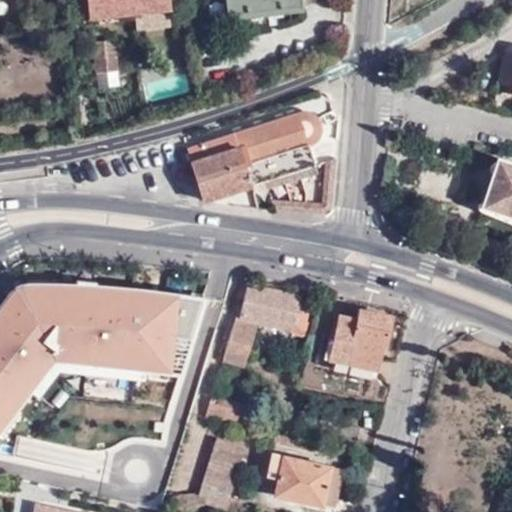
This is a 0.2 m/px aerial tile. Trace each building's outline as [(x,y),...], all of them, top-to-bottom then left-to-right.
[(87,0),(90,17),(171,10),(170,0),(87,0)] [(223,0),(225,14),(235,14),(303,5),(302,0),(223,0)] [(303,5),(235,14),(235,19),(303,11),(303,5)] [(171,10),(90,17),(90,24),(172,16),(171,10)] [(91,41),(94,73),(115,71),(113,39),(91,41)] [(511,55),(505,54),(500,82),(511,84),(511,55)] [(115,71),(94,73),(96,87),(117,86),(115,71)] [(203,201),(205,200),(314,165),(308,148),(316,142),(321,134),(320,125),(315,116),(306,111),(299,110),(187,147),(203,201)] [(326,213),(330,209),(332,193),(334,160),(327,162),(322,203),(273,201),(276,210),(326,213)] [(511,164),(499,160),(483,204),(483,206),(511,215),(511,164)] [(511,224),(511,215),(483,206),(483,204),(478,205),(482,212),(511,224)] [(0,281),(0,327),(8,307),(99,326),(106,299),(14,278),(11,286),(0,281)] [(299,304),(300,297),(247,283),(241,317),(237,316),(224,359),(243,363),(257,321),(292,329),(291,333),(307,336),(310,322),(306,321),(309,307),(299,304)] [(330,359),(354,365),(357,352),(373,356),(375,343),(382,344),(385,345),(391,317),(360,309),(358,318),(342,315),(330,359)] [(357,352),(354,365),(376,369),(382,344),(375,343),(373,356),(357,352)] [(158,352),(138,346),(134,356),(155,362),(158,352)] [(213,393),(212,398),(233,404),(235,398),(234,398),(221,394),(220,395),(213,393)] [(212,398),(207,415),(244,424),(245,421),(249,403),(249,401),(235,398),(233,404),(212,398)] [(249,403),(245,421),(254,424),(259,406),(249,403)] [(355,444),(360,427),(323,419),(318,437),(355,444)] [(329,454),(331,445),(278,432),(275,442),(329,454)] [(224,508),(243,450),(217,442),(199,492),(169,496),(170,506),(208,502),(224,508)] [(344,469),(275,453),(270,474),(280,477),(276,493),(292,497),(291,506),(305,508),(307,500),(335,507),(344,469)]
